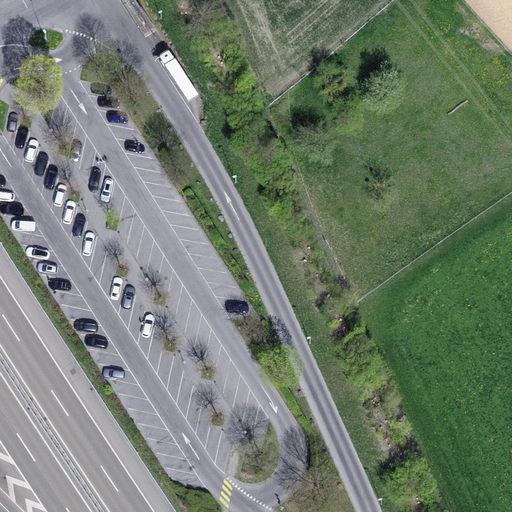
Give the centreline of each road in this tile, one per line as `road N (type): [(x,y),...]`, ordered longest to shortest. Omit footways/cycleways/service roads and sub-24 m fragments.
road 1 (motorway): [(132,511),(0,308)]
road 2 (motorway): [(0,408),(67,511)]
